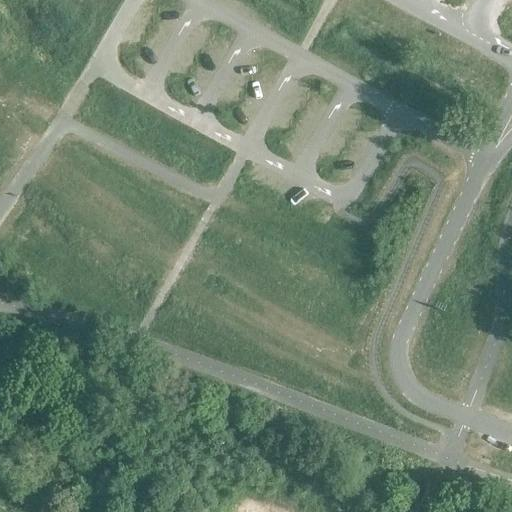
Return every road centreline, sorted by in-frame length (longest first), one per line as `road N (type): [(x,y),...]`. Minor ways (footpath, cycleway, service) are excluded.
road 1 (unclassified): [(511,435),(415,396),(395,361),(396,342),(486,158)]
road 2 (unclassified): [(402,0),(511,57)]
